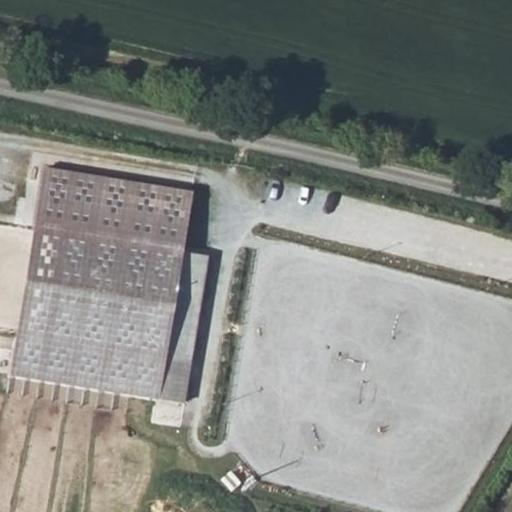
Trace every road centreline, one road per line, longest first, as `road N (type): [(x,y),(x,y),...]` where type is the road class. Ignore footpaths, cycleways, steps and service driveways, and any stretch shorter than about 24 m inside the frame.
road 1 (unclassified): [(0,84),(511,198)]
road 2 (track): [(268,209),(199,168),(0,135)]
